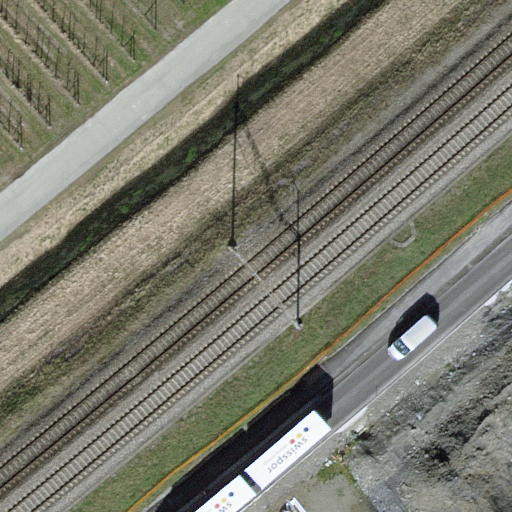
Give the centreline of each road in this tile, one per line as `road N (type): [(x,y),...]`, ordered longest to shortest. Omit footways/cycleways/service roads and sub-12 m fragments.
road 1 (tertiary): [(218,511),(511,263)]
road 2 (track): [(263,0),(0,219)]
